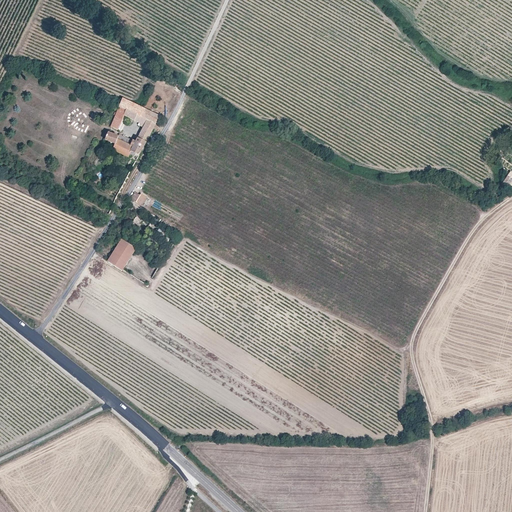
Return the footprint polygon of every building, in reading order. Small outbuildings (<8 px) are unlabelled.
[(160,116),(122,98),(119,107),(111,127),(118,130),(124,116),(135,121),(137,116),(156,124),(160,116)] [(147,143),(156,124),(137,116),(135,121),(144,126),(137,138),(147,143)] [(140,156),(147,143),(137,138),(136,141),(133,139),(130,145),(117,139),(119,136),(109,132),(105,140),(115,145),(113,150),(129,158),(132,153),(137,155),(140,156)] [(133,139),(120,133),(119,136),(117,139),(130,145),(133,139)] [(511,179),(511,171),(503,183),(508,186),(510,182),(511,179)] [(147,198),(141,194),(140,195),(135,192),(130,198),(142,207),(147,198)] [(122,268),(135,247),(120,238),(108,259),(122,268)]
